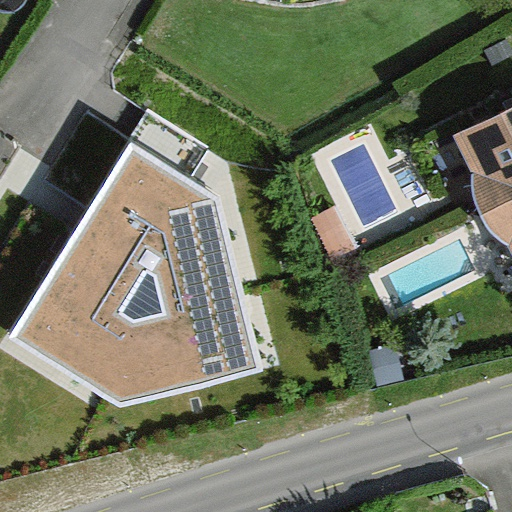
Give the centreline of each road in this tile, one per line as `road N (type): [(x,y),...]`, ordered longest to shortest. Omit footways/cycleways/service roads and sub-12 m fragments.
road 1 (tertiary): [(174,511),(511,405)]
road 2 (residential): [(22,122),(100,0)]
